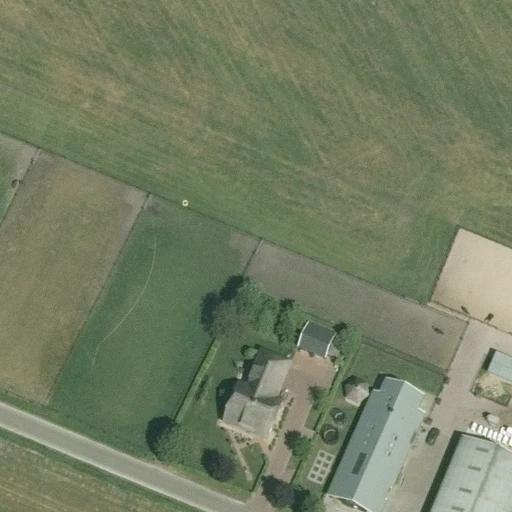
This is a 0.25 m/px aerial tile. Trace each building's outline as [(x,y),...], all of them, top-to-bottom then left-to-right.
[(309,328),(299,353),(312,358),(322,333),(309,328)] [(239,389),(225,423),(255,435),(256,433),(263,436),(262,438),(268,440),(282,407),(273,403),(288,366),(262,356),(247,392),(239,389)] [(346,390),(347,401),(358,406),(367,399),(365,388),(355,383),(346,390)] [(376,397),(331,500),(358,511),(380,511),(409,449),(415,435),(423,418),(418,416),(380,399),(376,397)] [(511,511),(511,460),(463,440),(433,511),(511,511)]
